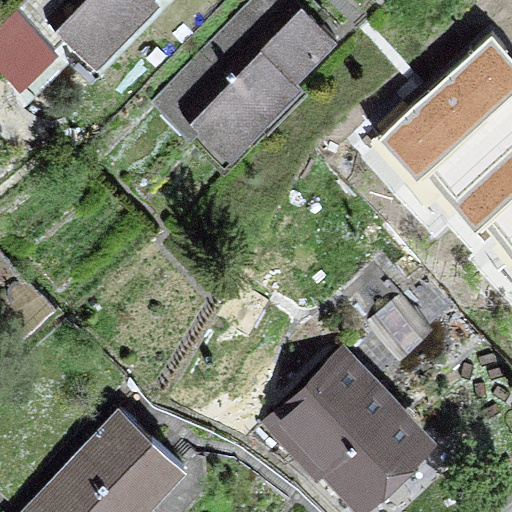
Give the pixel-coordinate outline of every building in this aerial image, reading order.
[(62,0),(54,8),(97,50),(146,0),(62,0)] [(335,37),(298,0),(287,0),(251,38),(242,35),(234,38),(218,56),(221,70),(187,102),(231,144),(335,37)] [(511,31),(491,7),(354,129),(511,305),(511,31)] [(360,492),(418,436),(341,357),(270,427),(294,452),(308,439),(360,492)] [(44,511),(139,511),(184,464),(119,404),(31,500),(44,511)]
